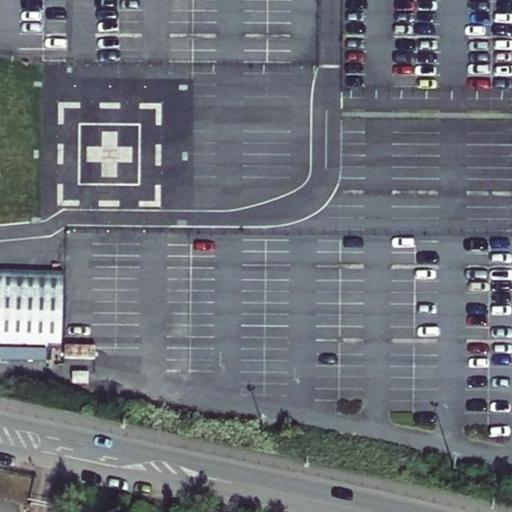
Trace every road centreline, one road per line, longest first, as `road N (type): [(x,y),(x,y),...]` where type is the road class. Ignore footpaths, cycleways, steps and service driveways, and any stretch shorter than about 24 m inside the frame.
road 1 (tertiary): [(254,486),(176,456),(0,419)]
road 2 (tertiary): [(0,449),(136,476),(254,486)]
road 3 (tertiary): [(254,486),(382,511)]
